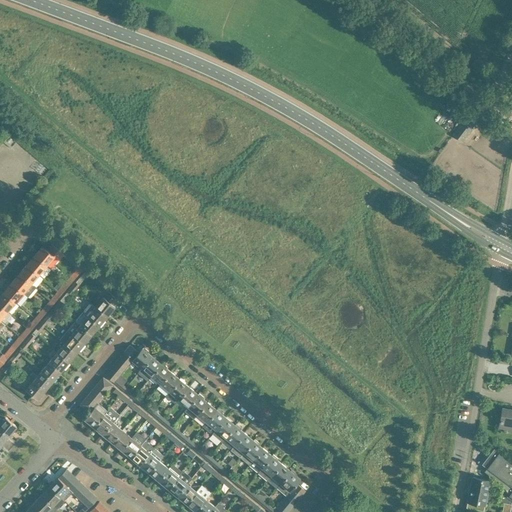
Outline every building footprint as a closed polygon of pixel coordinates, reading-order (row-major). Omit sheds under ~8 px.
[(472,129),(463,122),(452,135),(462,142),(472,129)] [(46,265),(54,256),(59,260),(64,255),(51,244),(47,250),(42,246),(34,255),(46,265)] [(39,275),(46,265),(34,255),(27,264),(39,275)] [(31,284),(39,275),(27,264),(19,274),(31,284)] [(79,267),(66,282),(70,285),(83,269),(79,267)] [(31,284),(19,274),(11,283),(23,293),(24,293),(28,297),(36,288),(31,284)] [(62,278),(54,288),(58,291),(62,294),(70,285),(66,282),(62,278)] [(76,290),(80,284),(76,281),(72,287),(76,290)] [(16,302),(23,293),(11,283),(3,292),(16,302)] [(54,303),(62,294),(58,291),(51,300),(54,303)] [(16,302),(3,292),(0,295),(0,304),(8,311),(16,302)] [(114,306),(119,301),(110,294),(106,299),(102,296),(95,306),(108,317),(110,314),(109,314),(115,307),(114,306)] [(46,312),(54,303),(51,300),(43,309),(46,312)] [(60,308),(64,303),(60,300),(56,305),(60,308)] [(95,306),(91,303),(83,312),(99,325),(105,319),(106,319),(108,317),(95,306)] [(99,325),(83,312),(75,321),(93,335),(95,333),(94,332),(99,325)] [(44,326),(49,321),(45,318),(40,323),(44,326)] [(93,335),(75,321),(67,330),(84,344),(90,337),(91,338),(93,335)] [(84,344),(67,330),(61,338),(65,342),(64,343),(77,354),(79,351),(78,351),(84,344)] [(29,345),(36,337),(32,333),(25,341),(29,345)] [(15,349),(23,340),(20,337),(12,346),(15,349)] [(75,356),(77,354),(64,343),(56,352),(69,362),(74,355),(75,356)] [(133,360),(139,352),(130,344),(124,352),(133,360)] [(142,368),(152,356),(148,353),(149,352),(144,347),(143,349),(143,348),(139,352),(133,360),(142,368)] [(69,362),(56,352),(53,349),(49,355),(52,357),(49,361),(62,372),(64,370),(63,369),(69,362)] [(133,360),(124,352),(120,356),(130,364),(133,360)] [(130,364),(120,356),(116,361),(126,369),(130,364)] [(161,364),(152,356),(142,368),(143,369),(139,372),(148,379),(151,376),(161,364)] [(7,374),(15,364),(10,360),(2,369),(7,374)] [(62,372),(49,361),(41,371),(53,381),(59,374),(60,375),(62,372)] [(126,369),(116,361),(113,365),(122,373),(126,369)] [(162,363),(161,364),(151,376),(161,384),(171,372),(167,369),(168,367),(162,363)] [(122,373),(113,365),(109,370),(118,378),(122,373)] [(118,378),(109,370),(105,375),(114,382),(118,379),(118,378)] [(53,381),(41,371),(38,375),(33,372),(30,376),(47,391),(49,388),(48,388),(53,381)] [(170,391),(180,379),(171,372),(161,384),(170,391)] [(47,391),(30,376),(21,386),(38,399),(44,392),(45,393),(47,391)] [(108,390),(112,385),(103,377),(99,382),(108,390)] [(170,391),(166,395),(176,403),(179,399),(189,387),(185,384),(186,382),(181,378),(180,379),(170,391)] [(118,379),(114,382),(121,388),(124,384),(118,379)] [(108,390),(99,382),(95,386),(105,394),(108,390)] [(101,399),(105,394),(95,386),(91,391),(101,399)] [(127,387),(124,390),(130,396),(133,392),(127,387)] [(188,407),(198,395),(189,387),(179,399),(188,406),(188,407)] [(113,392),(119,397),(122,393),(116,388),(113,392)] [(98,403),(101,399),(91,391),(80,404),(90,412),(98,403)] [(131,401),(122,393),(119,397),(128,404),(131,401)] [(136,394),(133,398),(139,403),(143,399),(136,394)] [(208,402),(204,399),(205,398),(199,394),(198,395),(188,407),(188,406),(185,411),(194,418),(198,414),(208,402)] [(140,408),(131,401),(128,404),(137,412),(140,408)] [(145,402),(142,406),(149,411),(152,407),(145,402)] [(217,410),(208,402),(198,414),(207,422),(217,410)] [(94,427),(107,411),(98,403),(90,412),(84,419),(94,427)] [(114,422),(120,415),(110,407),(107,411),(94,427),(103,435),(113,422),(114,422)] [(149,416),(140,408),(137,412),(146,419),(149,416)] [(511,409),(501,408),(498,428),(508,430),(507,432),(511,432),(511,409)] [(212,434),(226,418),(222,415),(223,413),(218,409),(217,410),(207,422),(203,426),(212,434)] [(155,410),(152,413),(158,419),(161,415),(155,410)] [(16,426),(0,412),(0,428),(8,436),(16,426)] [(164,417),(161,421),(167,426),(170,422),(164,417)] [(221,442),(235,425),(226,418),(212,434),(221,442)] [(159,423),(153,419),(150,422),(156,427),(159,423)] [(122,430),(114,422),(113,422),(103,435),(112,442),(122,430)] [(165,429),(159,423),(156,427),(162,432),(165,429)] [(231,450),(245,433),(241,430),(242,429),(236,424),(235,425),(221,442),(231,450)] [(173,425),(170,429),(177,434),(180,430),(173,425)] [(0,428),(0,444),(1,445),(8,436),(0,428)] [(121,450),(132,437),(122,430),(112,442),(121,450)] [(132,437),(121,450),(131,458),(141,445),(145,440),(136,432),(132,437)] [(182,433),(179,436),(186,442),(189,438),(182,433)] [(240,457),(254,441),(245,433),(231,450),(240,457)] [(177,439),(171,434),(168,437),(174,442),(177,439)] [(184,444),(177,439),(174,442),(181,448),(184,444)] [(249,465),(263,448),(259,445),(260,444),(255,439),(254,441),(240,457),(249,465)] [(140,465),(154,448),(145,440),(141,445),(131,458),(140,465)] [(192,440),(189,444),(195,449),(198,445),(192,440)] [(149,473),(159,460),(163,456),(154,448),(140,465),(149,473)] [(201,448),(198,452),(204,457),(207,453),(201,448)] [(259,472),(272,456),(263,448),(249,465),(259,472)] [(484,471),(500,483),(501,484),(502,485),(503,485),(504,487),(504,488),(505,488),(505,490),(506,491),(510,494),(508,497),(511,500),(511,461),(494,448),(482,464),(487,468),(485,471),(484,471)] [(196,454),(190,449),(187,453),(193,457),(196,454)] [(205,462),(196,454),(193,457),(201,464),(200,465),(202,467),(205,462)] [(271,476),(282,464),(278,460),(278,459),(273,455),(272,456),(259,472),(258,473),(268,481),(271,476)] [(210,456),(207,459),(214,464),(217,461),(210,456)] [(158,481),(169,468),(159,460),(149,473),(158,481)] [(219,463),(216,467),(223,472),(226,469),(219,463)] [(178,476),(182,472),(172,464),(169,468),(158,481),(168,488),(178,476)] [(214,469),(208,464),(206,468),(212,473),(214,469)] [(281,484),(291,471),(282,464),(271,476),(268,481),(277,488),(277,487),(280,484),(281,484)] [(73,491),(68,487),(64,482),(72,474),(67,469),(50,486),(64,500),(73,492),(73,491)] [(221,474),(214,469),(212,473),(218,478),(221,474)] [(177,496),(187,483),(192,478),(183,470),(182,472),(178,476),(168,488),(177,496)] [(297,483),(300,479),(296,476),(297,474),(292,470),(291,471),(281,484),(280,484),(277,487),(286,495),(287,495),(288,493),(293,488),(297,483)] [(229,471),(226,475),(232,480),(235,476),(229,471)] [(68,487),(76,478),(72,474),(64,482),(68,487)] [(490,480),(472,477),(467,502),(485,505),(490,480)] [(73,491),(81,482),(76,478),(68,487),(73,491)] [(238,479),(235,482),(241,487),(244,484),(238,479)] [(233,485),(227,480),(224,483),(230,488),(233,485)] [(76,495),(85,487),(81,482),(73,491),(73,492),(76,495)] [(186,504),(196,491),(187,483),(177,496),(186,504)] [(306,491),(297,483),(293,488),(302,496),(306,491)] [(242,492),(233,485),(230,488),(239,496),(242,492)] [(64,500),(50,486),(42,495),(56,509),(64,500)] [(247,486),(244,490),(251,495),(254,492),(247,486)] [(81,499),(89,491),(85,487),(76,495),(81,499)] [(302,496),(293,488),(288,493),(298,501),(302,496)] [(85,504),(93,495),(89,491),(81,499),(85,504)] [(206,499),(196,491),(186,504),(195,511),(206,499)] [(252,500),(242,492),(239,496),(249,504),(252,500)] [(298,501),(288,493),(287,495),(286,495),(284,498),(293,506),(298,501)] [(256,494),(253,497),(260,503),(263,499),(256,494)] [(56,509),(42,495),(33,503),(42,511),(55,511),(57,510),(56,509)] [(89,508),(97,500),(98,499),(93,495),(85,504),(89,508)] [(293,506),(284,498),(280,503),(289,511),(293,506)] [(210,511),(215,506),(206,499),(195,511),(196,511),(210,511)] [(258,505),(252,500),(249,504),(255,509),(258,505)] [(93,511),(98,511),(104,506),(99,502),(91,510),(93,511)] [(266,502),(263,505),(269,510),(272,507),(266,502)] [(504,502),(502,511),(510,511),(511,504),(505,503),(504,502)] [(42,511),(33,503),(25,511),(42,511)] [(225,511),(227,510),(218,503),(215,506),(210,511),(225,511)] [(288,511),(289,511),(280,503),(276,508),(281,511),(288,511)]
